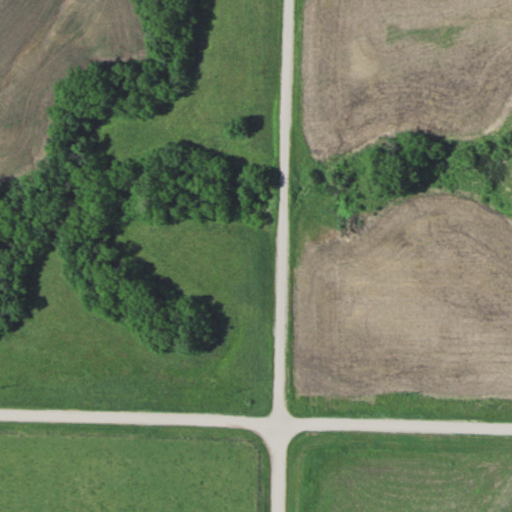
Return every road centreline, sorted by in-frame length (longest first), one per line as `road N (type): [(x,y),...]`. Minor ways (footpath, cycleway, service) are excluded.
road 1 (residential): [(269,511),(280,0)]
road 2 (residential): [(511,459),(0,449)]
